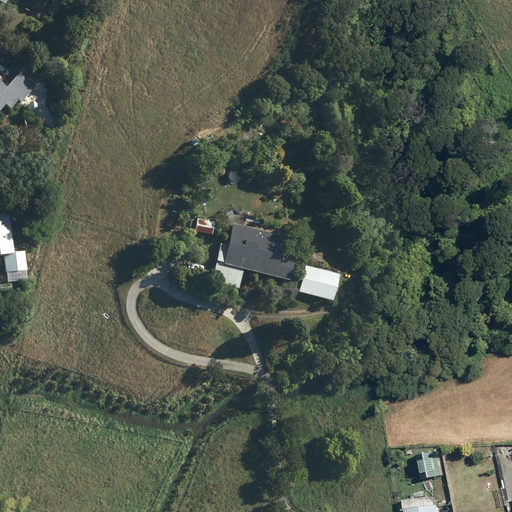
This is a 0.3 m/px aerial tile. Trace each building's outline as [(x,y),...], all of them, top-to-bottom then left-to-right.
[(6,86),(0,80),(0,109),(5,104),(10,109),(18,100),(21,102),(36,86),(20,72),(6,86)] [(19,128),(25,133),(29,129),(23,123),(19,128)] [(8,212),(0,212),(0,254),(4,254),(6,272),(27,270),(24,251),(13,252),(8,212)] [(281,256),(286,237),(233,224),(226,252),(219,250),(211,281),(239,288),(244,270),(289,281),(294,259),(281,256)] [(306,266),(299,292),(332,301),(339,274),(306,266)] [(421,453),(425,477),(446,474),(442,450),(421,453)] [(443,511),(442,501),(409,505),(410,511),(443,511)]
